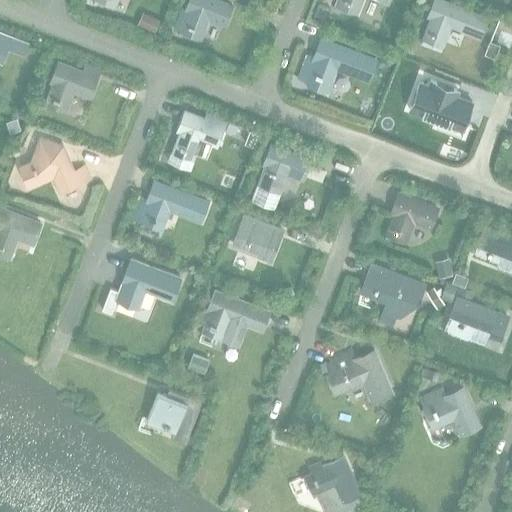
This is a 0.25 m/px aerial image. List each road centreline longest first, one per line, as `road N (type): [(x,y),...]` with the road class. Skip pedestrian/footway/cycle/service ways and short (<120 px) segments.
road 1 (residential): [(47,366),(164,71)]
road 2 (residential): [(280,410),(376,152)]
road 3 (residential): [(164,71),(46,25)]
road 4 (residential): [(376,152),(257,110)]
